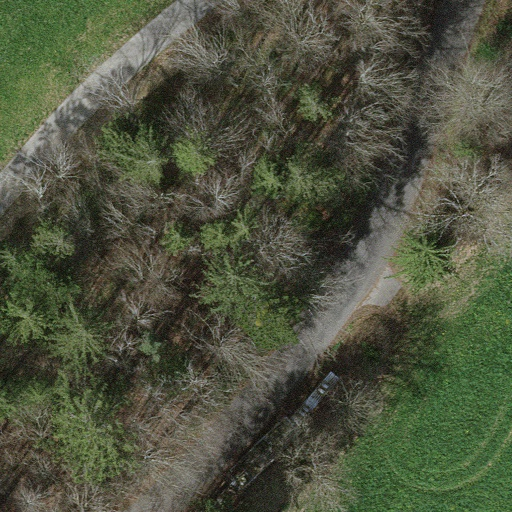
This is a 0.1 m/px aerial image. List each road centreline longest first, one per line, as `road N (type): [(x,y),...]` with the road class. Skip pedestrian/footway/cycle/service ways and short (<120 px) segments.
road 1 (unclassified): [(153,511),(288,366),(341,295),(393,194),(469,0)]
road 2 (track): [(200,0),(114,71),(0,200)]
